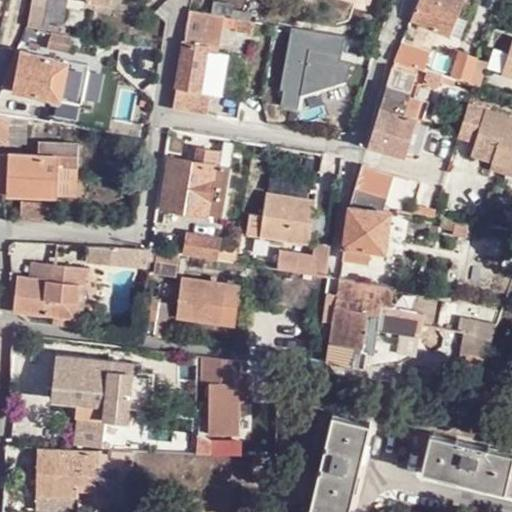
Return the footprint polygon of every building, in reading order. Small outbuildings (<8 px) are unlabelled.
[(373,0),(328,0),(371,11),(373,0)] [(462,0),(419,0),(411,19),(448,35),(462,0)] [(222,16),(191,11),(185,40),(208,44),(210,33),(219,33),(222,16)] [(252,32),(254,20),(236,16),(234,29),(252,32)] [(298,111),(299,95),(347,100),(351,62),(343,62),(346,37),(288,30),(279,109),(298,111)] [(53,31),(49,47),(71,52),(74,35),(53,31)] [(200,89),(205,90),(232,94),(240,51),(230,49),(231,35),(219,33),(210,33),(208,44),(200,89)] [(173,107),(202,111),(205,90),(200,89),(208,44),(185,40),(173,107)] [(401,42),(394,59),(413,65),(423,68),(428,51),(401,42)] [(20,51),(17,50),(2,85),(13,86),(20,51)] [(20,51),(13,86),(13,88),(46,94),(50,80),(63,84),(69,61),(20,51)] [(451,78),(468,84),(472,67),(474,60),(475,57),(459,51),(456,57),(450,75),(449,77),(451,78)] [(485,63),(474,60),(472,67),(483,70),(485,63)] [(438,74),(423,68),(413,65),(412,73),(414,74),(413,81),(434,87),(438,74)] [(412,73),(392,67),(385,86),(410,92),(413,81),(414,74),(412,73)] [(483,70),(472,67),(468,84),(473,85),(475,86),(480,88),(485,71),(483,70)] [(451,78),(449,77),(438,74),(434,87),(447,91),(451,78)] [(60,97),(63,84),(50,80),(46,94),(60,97)] [(380,104),(404,111),(410,92),(385,86),(380,104)] [(0,113),(8,115),(22,117),(24,101),(0,95),(0,113)] [(380,104),(368,144),(406,154),(418,115),(404,111),(380,104)] [(473,154),(494,161),(511,165),(511,117),(485,109),(473,154)] [(8,115),(0,113),(0,142),(11,143),(10,126),(8,115)] [(29,130),(10,126),(11,143),(26,146),(29,130)] [(11,152),(11,153),(8,191),(58,195),(60,174),(60,165),(81,166),(83,146),(43,143),(42,154),(11,152)] [(197,150),(195,161),(214,165),(220,166),(221,153),(197,150)] [(11,153),(0,154),(0,180),(2,194),(8,191),(11,153)] [(214,165),(195,161),(171,156),(162,203),(205,211),(214,165)] [(511,165),(494,161),(491,168),(511,174),(511,165)] [(362,164),(352,198),(384,206),(392,173),(362,164)] [(230,169),(220,166),(214,165),(205,211),(221,215),(230,169)] [(392,173),(384,206),(400,210),(408,177),(392,173)] [(73,176),(60,174),(58,195),(73,196),(73,176)] [(319,198),(270,190),(262,232),(312,240),(319,198)] [(20,219),(44,220),(46,203),(21,202),(20,219)] [(391,211),(351,205),(350,207),(345,243),(386,249),(391,211)] [(221,236),(190,231),(187,249),(217,255),(221,236)] [(283,252),(281,267),(296,270),(328,274),(331,258),(333,244),(318,243),(316,256),(283,252)] [(85,261),(109,263),(109,245),(85,244),(85,261)] [(148,265),(151,247),(109,245),(109,263),(148,265)] [(185,253),(162,248),(158,272),(182,274),(185,253)] [(64,270),(66,262),(34,258),(31,277),(53,280),(55,269),(64,270)] [(51,314),(50,323),(74,325),(74,316),(78,284),(87,285),(89,266),(66,262),(64,270),(55,269),(53,280),(31,277),(18,275),(15,309),(51,314)] [(242,284),(184,276),(177,317),(237,324),(242,284)] [(341,294),(330,292),(323,328),(336,329),(331,359),(367,366),(370,351),(378,352),(382,327),(424,336),(428,315),(394,309),(398,292),(358,282),(342,278),(341,294)] [(78,284),(74,316),(83,318),(87,285),(78,284)] [(161,298),(143,296),(141,316),(158,318),(161,298)] [(128,360),(58,353),(54,397),(107,403),(106,417),(129,418),(130,407),(139,408),(142,378),(142,370),(140,367),(138,363),(136,362),(133,361),(128,360)] [(236,374),(238,360),(199,356),(199,381),(210,381),(227,381),(228,374),(236,374)] [(461,360),(454,382),(461,385),(479,390),(486,367),(461,360)] [(227,381),(210,381),(209,433),(238,432),(238,399),(250,398),(250,374),(236,374),(228,374),(227,381)] [(461,385),(456,401),(474,404),(479,390),(461,385)] [(349,511),(372,422),(334,413),(309,511),(349,511)] [(511,450),(432,431),(422,469),(511,490),(511,450)] [(98,489),(99,465),(99,451),(39,449),(39,454),(38,479),(38,493),(79,495),(79,488),(98,489)] [(133,494),(135,452),(99,450),(99,451),(99,465),(114,465),(114,493),(133,494)]
